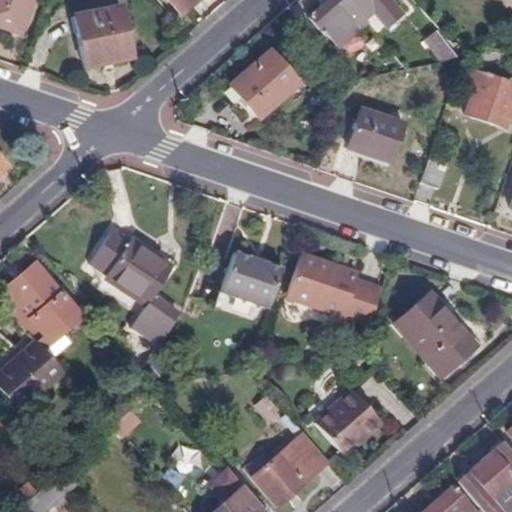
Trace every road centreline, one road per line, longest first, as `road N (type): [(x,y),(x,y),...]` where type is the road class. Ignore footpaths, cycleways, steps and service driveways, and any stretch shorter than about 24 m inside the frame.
road 1 (tertiary): [(511,269),(114,130)]
road 2 (residential): [(350,511),(511,370)]
road 3 (residential): [(114,130),(261,0)]
road 4 (residential): [(0,231),(114,130)]
road 5 (tertiary): [(114,130),(0,91)]
